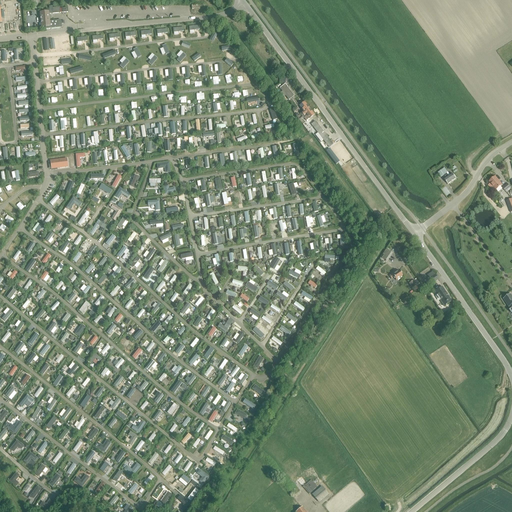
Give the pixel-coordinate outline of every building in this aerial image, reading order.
[(59,26),(61,26),(61,21),(50,22),(49,12),(40,13),(41,27),(46,27),(46,29),(60,28),(59,26)] [(21,56),(23,56),(23,48),(15,48),(15,50),(19,50),(19,60),(21,60),(21,56)] [(183,54),(177,61),(180,63),(186,56),(183,54)] [(154,56),(148,64),(151,66),(157,59),(154,56)] [(126,60),(120,67),(123,69),(129,62),(126,60)] [(288,88),(285,84),(280,89),(289,100),(294,96),(288,88)] [(303,115),(304,116),(311,111),(305,102),(299,106),(301,109),(303,111),(300,113),(302,116),(303,115)] [(314,115),(311,111),(304,116),(305,118),(304,118),(306,121),(314,115)] [(315,121),(311,124),(314,128),(319,134),(322,139),(329,147),(333,144),(331,142),(328,138),(327,137),(315,121)] [(162,124),(157,124),(158,128),(154,129),(155,134),(158,134),(159,136),(163,135),(162,124)] [(126,145),(122,147),(126,158),(130,157),(126,145)] [(330,148),(327,151),(336,163),(340,161),(330,148)] [(229,152),(231,160),(233,160),(234,163),(239,162),(237,150),(229,152)] [(85,153),(76,154),(76,167),(81,167),(81,157),(85,157),(85,153)] [(72,166),(71,158),(53,160),(54,168),(72,166)] [(170,162),(157,163),(158,169),(166,168),(166,173),(171,172),(170,162)] [(456,179),(452,174),(450,175),(448,172),(444,167),(437,172),(441,177),(447,173),(447,174),(445,176),(446,178),(445,179),(448,184),(456,179)] [(118,174),(112,186),(116,188),(122,177),(118,174)] [(131,186),(136,188),(140,177),(135,175),(131,186)] [(496,190),(502,185),(495,177),(489,182),(496,190)] [(204,179),(197,181),(198,186),(201,186),(202,192),(207,191),(204,179)] [(70,195),(75,183),(71,181),(66,193),(70,195)] [(296,187),(298,187),(297,183),(290,184),(291,195),(297,194),(296,187)] [(284,194),(283,189),(280,189),(279,184),(274,185),(277,195),(284,194)] [(177,192),(175,187),(169,188),(169,185),(163,186),(165,194),(177,192)] [(102,186),(97,196),(100,197),(105,188),(102,186)] [(129,198),(131,193),(119,188),(115,197),(120,198),(122,194),(129,198)] [(53,205),(60,197),(57,195),(50,203),(53,205)] [(73,197),(66,208),(70,210),(75,204),(80,207),(83,203),(73,197)] [(160,200),(148,200),(148,206),(154,206),(154,210),(160,210),(160,200)] [(270,215),(273,215),(274,219),(278,218),(277,209),(270,209),(270,215)] [(50,215),(45,222),(48,224),(53,217),(50,215)] [(123,217),(117,226),(121,228),(127,219),(123,217)] [(131,242),(137,234),(134,232),(128,240),(131,242)] [(44,241),(47,244),(53,235),(50,233),(44,241)] [(169,241),(168,238),(172,237),(171,233),(160,237),(163,243),(169,241)] [(113,234),(104,245),(107,248),(116,237),(113,234)] [(183,246),(182,239),(179,239),(179,234),(175,235),(176,246),(183,246)] [(74,244),(77,246),(83,237),(80,235),(74,244)] [(65,240),(60,251),(66,254),(69,248),(67,247),(69,242),(65,240)] [(315,253),(318,252),(317,242),(310,243),(311,250),(315,250),(315,253)] [(270,256),(277,255),(275,244),(271,244),(272,250),(269,251),(270,256)] [(91,254),(97,247),(94,245),(88,252),(91,254)] [(124,245),(117,255),(121,257),(127,247),(124,245)] [(147,255),(145,258),(148,261),(156,250),(151,246),(145,254),(147,255)] [(382,258),(386,261),(392,253),(386,249),(383,254),(384,255),(382,258)] [(79,252),(73,260),(76,262),(82,255),(79,252)] [(42,262),(46,264),(51,255),(48,253),(42,262)] [(105,256),(99,264),(102,267),(108,259),(105,256)] [(133,268),(140,259),(138,257),(131,265),(133,268)] [(280,266),(277,265),(280,259),(276,257),(271,268),(278,271),(280,266)] [(29,272),(37,261),(33,258),(25,269),(29,272)] [(158,270),(162,273),(168,263),(163,259),(159,265),(161,266),(158,270)] [(59,273),(64,265),(61,263),(56,271),(59,273)] [(88,274),(95,266),(92,264),(85,271),(88,274)] [(111,275),(114,278),(122,271),(116,265),(112,270),(115,272),(111,275)] [(253,269),(261,276),(264,273),(256,265),(253,269)] [(316,269),(323,275),(326,272),(318,266),(316,269)] [(150,267),(144,277),(148,279),(154,269),(150,267)] [(290,270),(288,274),(299,278),(301,271),(296,269),(295,272),(290,270)] [(12,273),(10,272),(7,275),(12,279),(18,272),(15,270),(12,273)] [(394,277),(396,281),(402,276),(399,271),(393,275),(393,274),(389,276),(391,279),(394,277)] [(41,278),(46,282),(51,276),(45,272),(41,278)] [(214,272),(210,273),(215,284),(218,283),(214,272)] [(433,272),(427,276),(429,279),(427,280),(430,285),(438,280),(433,272)] [(73,274),(69,278),(73,282),(77,278),(73,274)] [(99,283),(102,285),(108,276),(105,274),(99,283)] [(128,289),(136,281),(133,278),(125,286),(128,289)] [(30,279),(24,289),(28,291),(33,281),(30,279)] [(58,290),(64,283),(61,281),(55,288),(58,290)] [(163,281),(157,289),(160,292),(166,284),(163,281)] [(275,290),(277,287),(270,281),(268,284),(275,290)] [(291,291),(294,288),(286,281),(284,284),(291,291)] [(409,284),(414,291),(418,289),(412,281),(409,284)] [(190,283),(183,293),(187,295),(193,285),(190,283)] [(160,291),(163,293),(169,286),(166,284),(160,291)] [(82,292),(85,294),(91,287),(88,285),(82,292)] [(110,294),(113,296),(120,288),(117,286),(110,294)] [(435,292),(445,307),(452,302),(442,287),(435,292)] [(7,297),(10,300),(17,291),(14,288),(7,297)] [(43,289),(36,297),(40,300),(46,292),(43,289)] [(138,298),(141,300),(147,293),(145,290),(138,298)] [(304,291),(300,297),(309,303),(313,297),(304,291)] [(174,303),(179,295),(175,292),(170,300),(174,303)] [(76,295),(73,293),(68,300),(71,303),(76,295)] [(247,302),(250,299),(242,294),(240,297),(247,302)] [(511,294),(503,299),(504,299),(509,307),(509,308),(510,310),(509,310),(511,313),(511,312),(511,296),(511,295),(511,294)] [(102,295),(94,304),(98,306),(105,298),(102,295)] [(258,300),(267,306),(270,302),(261,296),(258,300)] [(195,305),(198,307),(204,299),(201,297),(195,305)] [(129,309),(132,305),(134,306),(136,303),(130,299),(126,307),(129,309)] [(51,309),(53,311),(60,303),(58,301),(51,309)] [(83,313),(90,304),(86,301),(79,310),(83,313)] [(159,302),(151,311),(155,313),(162,305),(159,302)] [(303,311),(305,308),(296,302),(294,305),(303,311)] [(180,312),(184,315),(191,306),(188,303),(180,312)] [(279,313),(281,310),(273,304),(271,307),(279,313)] [(233,307),(240,314),(242,311),(235,305),(233,307)] [(8,307),(4,312),(6,314),(2,318),(5,321),(13,312),(8,307)] [(110,318),(117,309),(114,307),(107,316),(110,318)] [(39,320),(46,311),(43,308),(36,317),(39,320)] [(137,316),(139,318),(145,311),(143,309),(137,316)] [(210,320),(215,311),(212,309),(207,318),(210,320)] [(249,312),(253,315),(252,317),(257,321),(261,315),(252,309),(249,312)] [(65,324),(71,315),(68,313),(61,321),(65,324)] [(288,313),(286,317),(296,324),(299,320),(288,313)] [(94,321),(96,324),(102,317),(100,315),(94,321)] [(199,316),(194,325),(197,327),(203,319),(199,316)] [(222,316),(215,324),(218,326),(224,318),(222,316)] [(15,325),(17,327),(15,330),(19,332),(25,324),(19,320),(15,325)] [(55,321),(48,330),(51,333),(58,324),(55,321)] [(154,332),(161,324),(157,321),(151,329),(154,332)] [(79,336),(86,327),(82,324),(75,333),(79,336)] [(111,335),(115,325),(112,324),(107,334),(111,335)] [(181,336),(186,328),(183,326),(177,333),(181,336)] [(212,337),(217,329),(213,327),(208,335),(212,337)] [(257,328),(254,330),(261,338),(263,335),(257,328)] [(141,329),(134,338),(136,340),(143,331),(141,329)] [(1,340),(4,343),(11,334),(8,332),(1,340)] [(32,345),(40,335),(36,332),(28,342),(32,345)] [(67,332),(60,340),(63,343),(70,335),(67,332)] [(166,343),(172,336),(169,334),(164,341),(166,343)] [(95,335),(90,343),(93,345),(98,337),(95,335)] [(126,335),(121,343),(124,345),(129,336),(126,335)] [(281,345),(283,343),(274,336),(272,339),(281,345)] [(196,338),(191,346),(194,348),(199,340),(196,338)] [(226,348),(230,341),(225,339),(221,345),(226,348)] [(15,351),(18,354),(21,350),(23,352),(27,347),(22,342),(15,351)] [(80,342),(74,351),(77,354),(84,344),(80,342)] [(146,350),(149,352),(155,344),(152,342),(146,350)] [(40,353),(43,356),(51,347),(48,344),(40,353)] [(101,353),(104,355),(111,346),(108,344),(101,353)] [(182,344),(176,352),(179,354),(185,346),(182,344)] [(245,344),(238,354),(242,356),(249,347),(245,344)] [(132,357),(136,359),(142,351),(139,348),(132,357)] [(27,361),(30,364),(37,355),(34,352),(27,361)] [(164,352),(157,361),(161,363),(167,355),(164,352)] [(100,361),(102,358),(95,353),(90,360),(95,364),(99,360),(100,361)] [(195,353),(189,364),(196,367),(199,362),(197,361),(200,356),(195,353)] [(260,356),(253,366),(258,369),(264,358),(260,356)] [(121,358),(114,366),(118,370),(125,361),(121,358)] [(225,359),(219,368),(223,370),(228,361),(225,359)] [(71,369),(68,373),(72,376),(79,367),(73,362),(69,368),(71,369)] [(40,372),(43,375),(50,366),(47,363),(40,372)] [(9,375),(13,376),(17,367),(14,365),(9,375)] [(177,374),(182,368),(179,365),(177,367),(175,365),(172,370),(177,374)] [(204,375),(207,377),(214,368),(211,366),(204,375)] [(230,375),(233,377),(240,368),(237,366),(230,375)] [(164,372),(159,381),(162,383),(167,374),(164,372)] [(242,373),(238,378),(241,380),(239,382),(242,384),(249,376),(245,373),(244,375),(242,373)] [(21,383),(25,386),(31,377),(28,374),(21,383)] [(57,387),(63,377),(60,374),(53,384),(57,387)] [(121,375),(114,384),(117,387),(124,378),(121,375)] [(218,384),(221,386),(227,377),(224,375),(218,384)] [(178,379),(172,391),(176,393),(182,382),(178,379)] [(145,381),(139,390),(143,392),(148,383),(145,381)] [(229,393),(235,384),(232,382),(226,390),(229,393)] [(252,389),(262,396),(266,392),(255,384),(252,389)] [(34,396),(37,398),(44,389),(41,386),(34,396)] [(8,397),(15,389),(12,387),(6,395),(8,397)] [(95,393),(93,396),(98,399),(105,388),(103,387),(97,395),(95,393)] [(132,390),(126,397),(129,400),(135,392),(132,390)] [(161,393),(154,401),(158,403),(164,395),(161,393)] [(193,393),(188,400),(191,402),(197,395),(193,393)] [(218,395),(213,404),(216,405),(221,396),(218,395)] [(51,397),(48,402),(50,404),(47,408),(51,410),(57,401),(51,397)] [(110,407),(114,410),(121,400),(117,397),(110,407)] [(25,398),(19,406),(23,408),(28,400),(25,398)] [(91,400),(86,398),(81,406),(84,408),(85,405),(88,406),(91,400)] [(246,398),(243,402),(254,409),(257,406),(246,398)] [(140,408),(143,410),(149,403),(146,401),(140,408)] [(171,415),(178,406),(174,403),(167,412),(171,415)] [(206,403),(199,413),(203,415),(210,405),(206,403)] [(69,406),(62,414),(65,417),(72,408),(69,406)] [(102,406),(95,417),(99,419),(106,408),(102,406)] [(38,407),(32,417),(35,420),(41,409),(38,407)] [(5,410),(1,415),(0,413),(0,420),(2,422),(9,413),(5,410)] [(123,420),(126,417),(120,411),(117,414),(123,420)] [(212,422),(218,413),(214,411),(209,420),(212,422)] [(185,427),(191,419),(188,416),(182,425),(185,427)] [(50,429),(55,420),(52,418),(47,427),(50,429)] [(82,418),(76,428),(79,430),(85,420),(82,418)] [(111,429),(116,421),(113,419),(108,428),(111,429)] [(17,432),(21,422),(18,420),(13,430),(17,432)] [(134,425),(132,429),(140,433),(146,423),(142,420),(138,427),(134,425)] [(195,431),(198,433),(205,424),(202,422),(195,431)] [(236,432),(238,429),(229,423),(227,426),(236,432)] [(59,438),(62,440),(70,430),(67,428),(59,438)] [(95,428),(89,437),(93,440),(99,431),(95,428)] [(8,435),(6,433),(8,431),(5,429),(0,434),(0,441),(2,439),(4,441),(8,435)] [(26,440),(30,442),(35,432),(32,430),(26,440)] [(210,430),(204,438),(208,440),(213,432),(210,430)] [(131,431),(128,435),(132,437),(128,443),(132,446),(139,436),(131,431)] [(151,442),(156,435),(153,433),(148,439),(151,442)] [(181,442),(184,444),(192,435),(189,433),(181,442)] [(232,445),(235,441),(223,435),(221,439),(232,445)] [(18,447),(22,450),(25,446),(18,440),(10,449),(14,452),(18,447)] [(142,440),(135,449),(138,451),(145,442),(142,440)] [(46,441),(38,451),(42,454),(49,443),(46,441)] [(73,450),(76,452),(83,443),(80,441),(73,450)] [(169,445),(164,452),(167,454),(172,447),(169,445)] [(223,455),(225,452),(215,446),(213,449),(223,455)] [(122,450),(115,460),(119,462),(126,453),(122,450)] [(89,462),(96,453),(93,451),(85,460),(89,462)] [(53,461),(56,464),(63,454),(60,452),(53,461)] [(149,462),(153,464),(159,454),(155,452),(149,462)] [(180,454),(174,462),(177,464),(183,456),(180,454)] [(215,466),(217,463),(208,457),(206,461),(215,466)] [(189,461),(183,470),(187,473),(193,463),(189,461)] [(103,472),(110,464),(107,462),(100,470),(103,472)] [(74,463),(67,472),(70,474),(77,465),(74,463)] [(128,465),(124,469),(133,477),(141,466),(137,463),(132,469),(128,465)] [(43,464),(35,473),(39,476),(46,467),(43,464)] [(165,476),(172,467),(169,465),(162,473),(165,476)] [(197,481),(202,485),(210,476),(200,469),(197,473),(202,477),(197,481)] [(119,470),(113,479),(117,482),(123,472),(119,470)] [(9,481),(17,487),(20,483),(16,480),(20,475),(16,472),(9,481)] [(53,487),(61,476),(57,473),(49,484),(53,487)] [(83,487),(90,477),(85,474),(82,480),(77,477),(74,482),(83,487)] [(151,474),(144,483),(147,485),(154,476),(151,474)] [(316,484),(322,479),(319,476),(313,481),(316,484)] [(317,487),(311,480),(307,483),(302,487),(309,494),(317,487)] [(190,487),(187,491),(190,494),(195,487),(188,481),(185,484),(190,487)] [(102,482),(95,492),(99,494),(106,484),(102,482)] [(131,495),(139,486),(135,483),(128,491),(131,495)] [(34,499),(42,489),(38,485),(30,496),(34,499)] [(319,487),(311,494),(318,502),(326,495),(319,487)] [(171,495),(166,492),(161,502),(166,505),(171,495)] [(109,503),(113,506),(119,497),(116,495),(109,503)] [(181,507),(184,510),(190,504),(181,495),(178,498),(184,505),(181,507)] [(47,503),(43,501),(40,506),(49,510),(54,501),(50,498),(47,503)] [(129,506),(124,511),(129,511),(134,507),(128,503),(127,504),(129,506)]
